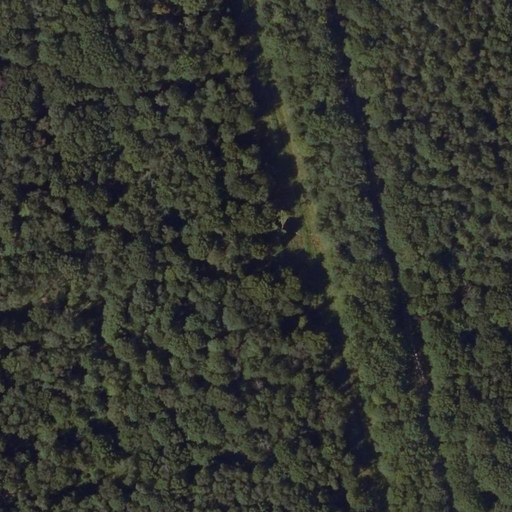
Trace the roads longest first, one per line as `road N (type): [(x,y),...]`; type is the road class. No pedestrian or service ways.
road 1 (track): [(399,511),(366,358),(265,0)]
road 2 (track): [(344,0),(467,511)]
